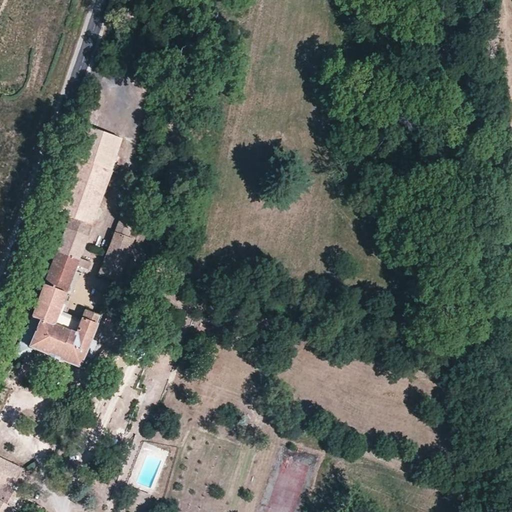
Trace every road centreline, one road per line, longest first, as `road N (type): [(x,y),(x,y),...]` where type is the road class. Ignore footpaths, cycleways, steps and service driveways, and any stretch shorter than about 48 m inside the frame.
road 1 (tertiary): [(102,0),(0,287)]
road 2 (track): [(62,511),(131,363)]
